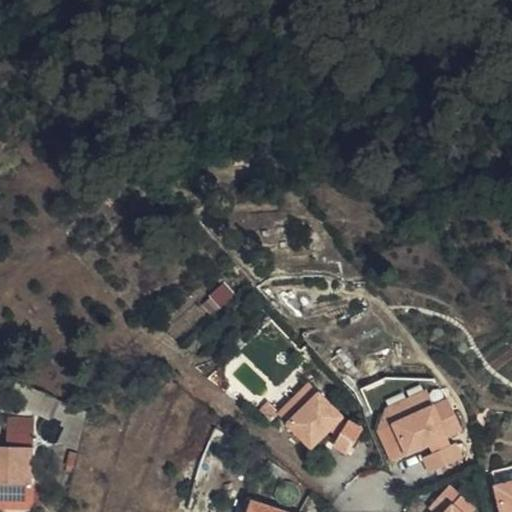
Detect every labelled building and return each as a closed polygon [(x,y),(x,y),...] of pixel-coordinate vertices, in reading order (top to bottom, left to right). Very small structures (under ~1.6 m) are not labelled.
[(15,389),(21,377),(0,366),(0,399),(20,407),(22,401),(25,394),(15,389)] [(80,449),(91,412),(21,377),(15,389),(25,394),(22,401),(51,415),(55,414),(59,414),(62,415),(65,417),(67,421),(68,424),(68,428),(66,431),(63,434),(60,435),(57,439),(80,449)] [(289,419),(297,427),(326,398),(317,390),(289,419)] [(394,409),(399,422),(440,406),(435,393),(394,409)] [(326,398),(297,427),(313,443),(341,414),(326,398)] [(399,422),(410,451),(451,435),(440,406),(399,422)] [(0,494),(38,496),(40,416),(16,416),(15,438),(0,437),(0,494)] [(338,443),(352,451),(367,427),(353,419),(338,443)] [(395,457),(410,451),(399,422),(384,428),(395,457)] [(287,469),(249,439),(246,444),(271,464),(268,469),(280,479),(287,469)] [(460,441),(426,453),(430,466),(465,454),(460,441)] [(499,485),(511,482),(511,467),(496,471),(499,485)] [(433,501),(444,511),(447,511),(462,497),(468,490),(455,478),(433,501)] [(511,511),(511,482),(499,485),(505,511),(511,511)] [(477,511),(462,497),(447,511),(477,511)] [(292,511),(255,500),(250,511),(292,511)]
